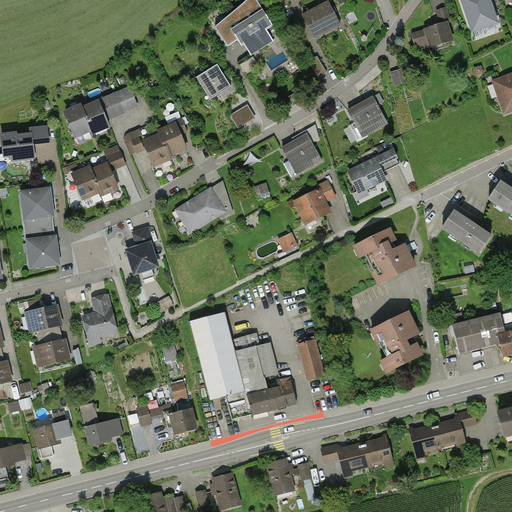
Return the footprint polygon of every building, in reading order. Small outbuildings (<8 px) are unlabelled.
[(253,0),(236,13),(215,31),(227,49),(237,43),(241,49),(245,48),(251,56),(273,42),(267,32),(272,28),(254,0),(253,0)] [(463,0),(474,30),(496,22),(488,0),(463,0)] [(329,3),(303,16),(314,38),(340,24),(329,3)] [(442,25),(411,34),(417,53),(453,42),(447,24),(450,23),(446,10),(438,12),(442,25)] [(327,73),(318,57),(309,62),(319,79),(327,73)] [(225,79),(218,68),(197,82),(210,102),(221,95),(224,101),(238,92),(229,77),(225,79)] [(395,86),(409,82),(405,68),(390,73),(395,86)] [(511,76),(493,83),(503,112),(511,109),(511,76)] [(130,88),(102,100),(110,120),(125,113),(124,110),(137,105),(130,88)] [(373,98),(348,112),(355,124),(351,126),(358,140),(388,124),(373,98)] [(65,113),(75,137),(91,130),(93,134),(110,127),(99,103),(83,110),(81,106),(65,113)] [(256,119),(248,105),(230,116),(238,129),(256,119)] [(187,132),(181,120),(174,123),(175,125),(158,132),(160,135),(143,142),(154,167),(171,159),(170,156),(186,149),(180,135),(187,132)] [(2,137),(4,154),(12,160),(34,158),(32,144),(48,142),(46,128),(31,130),(32,136),(16,138),(16,135),(2,137)] [(126,136),(125,139),(126,143),(131,156),(144,150),(139,137),(142,136),(139,130),(129,134),(126,136)] [(307,135),(282,149),(289,161),(284,164),(293,178),(322,161),(307,135)] [(393,151),(349,173),(358,192),(353,195),(357,201),(369,195),(367,190),(386,181),(383,174),(400,165),(393,151)] [(125,165),(120,152),(107,158),(113,170),(125,165)] [(73,175),(85,203),(88,206),(101,201),(101,196),(118,189),(107,165),(91,172),(89,168),(73,175)] [(319,191),(296,202),(307,224),(330,213),(324,201),(334,196),(328,182),(317,187),(319,191)] [(223,183),(177,211),(191,234),(220,215),(223,218),(233,213),(223,183)] [(511,214),(511,190),(501,183),(489,200),(511,214)] [(270,196),(266,184),(255,187),(259,199),(270,196)] [(49,190),(25,193),(28,218),(24,218),(27,242),(31,242),(35,267),(59,264),(49,190)] [(480,254),(491,236),(454,212),(443,229),(480,254)] [(138,248),(128,251),(135,273),(157,266),(150,244),(153,244),(148,229),(134,234),(138,248)] [(378,285),(414,267),(404,246),(401,248),(397,240),(394,241),(389,231),(359,245),(364,256),(366,255),(375,272),(373,274),(378,285)] [(292,236),(280,242),(285,251),(297,246),(292,236)] [(117,337),(107,296),(93,300),(96,314),(84,317),(91,344),(117,337)] [(61,325),(57,306),(30,312),(35,331),(37,331),(41,346),(39,347),(45,370),(70,364),(65,340),(60,342),(56,326),(61,325)] [(225,312),(189,322),(210,401),(227,397),(246,392),(247,396),(268,391),(264,378),(277,375),(269,343),(259,346),(256,334),(232,340),(225,312)] [(511,353),(511,329),(505,331),(501,313),(452,325),(460,355),(497,345),(500,357),(511,353)] [(418,334),(408,314),(372,331),(377,341),(379,340),(388,359),(385,360),(391,370),(421,356),(416,345),(419,344),(415,336),(418,334)] [(0,347),(2,346),(0,337),(0,383),(11,381),(6,362),(1,363),(0,358),(0,347)] [(315,341),(299,345),(308,380),(324,376),(315,341)] [(178,358),(174,345),(163,348),(166,361),(178,358)] [(246,392),(227,397),(233,420),(296,403),(291,382),(281,384),(282,387),(268,391),(247,396),(246,392)] [(188,400),(185,384),(172,387),(176,403),(188,400)] [(21,409),(19,401),(10,403),(12,411),(21,409)] [(148,406),(137,409),(142,426),(152,423),(151,420),(165,416),(167,427),(174,425),(176,434),(178,433),(179,436),(186,435),(185,432),(196,429),(191,409),(174,413),(172,403),(163,405),(163,408),(149,411),(148,406)] [(94,404),(80,408),(90,445),(111,440),(110,436),(122,432),(118,420),(99,425),(94,404)] [(511,407),(497,412),(504,437),(511,435),(511,407)] [(55,424),(34,430),(42,460),(55,457),(52,445),(60,443),(59,440),(72,436),(65,411),(53,415),(55,424)] [(462,419),(434,426),(441,450),(468,443),(462,419)] [(434,426),(407,433),(413,457),(441,450),(434,426)] [(385,438),(360,445),(367,469),(392,462),(385,438)] [(21,444),(0,449),(0,485),(9,483),(5,467),(14,465),(13,461),(25,458),(21,444)] [(360,445),(335,451),(341,475),(367,469),(360,445)] [(285,460),(264,465),(273,498),(293,492),(285,460)] [(302,481),(312,479),(310,464),(299,465),(302,481)] [(240,505),(232,475),(209,480),(217,511),(240,505)] [(160,499),(159,494),(140,499),(143,511),(183,511),(180,497),(170,500),(169,496),(160,499)]
